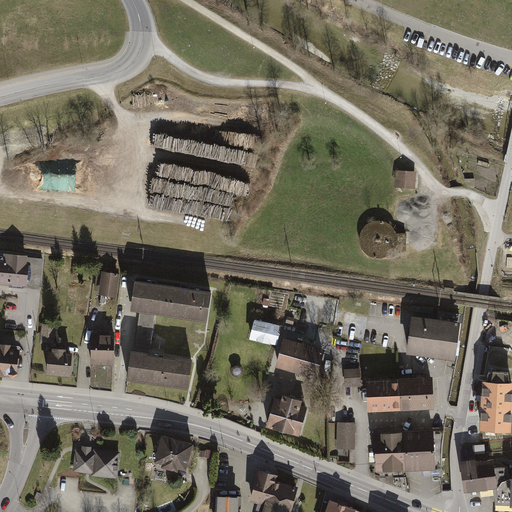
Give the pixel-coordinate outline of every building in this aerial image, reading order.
[(246,117),(257,117),(258,105),(247,105),(246,117)] [(21,161),(24,189),(127,177),(124,149),(21,161)] [(395,169),(394,187),(415,188),(416,170),(395,169)] [(390,249),(406,249),(406,232),(395,232),(393,226),(386,220),(377,218),(366,223),(360,231),(360,241),(365,250),(373,256),(383,255),(390,249)] [(41,256),(0,251),(0,281),(37,286),(41,256)] [(82,266),(73,265),(73,274),(81,275),(82,266)] [(118,271),(101,269),(101,271),(96,271),(93,289),(98,290),(97,292),(115,295),(118,271)] [(157,313),(168,314),(173,286),(135,279),(130,308),(140,310),(157,313)] [(168,314),(206,321),(211,292),(173,286),(168,314)] [(151,347),(157,313),(140,310),(135,345),(151,347)] [(411,311),(405,348),(453,356),(459,318),(411,311)] [(42,322),(39,340),(54,342),(57,319),(44,317),(43,322),(42,322)] [(280,323),(253,317),(249,337),(275,344),(280,323)] [(91,329),(90,363),(112,363),(113,330),(91,329)] [(282,335),(274,363),(315,376),(323,347),(282,335)] [(0,372),(10,374),(15,369),(17,346),(9,345),(9,340),(0,338),(0,372)] [(51,349),(47,348),(45,372),(68,374),(70,350),(65,350),(65,347),(51,346),(51,349)] [(191,357),(129,348),(125,376),(187,385),(191,357)] [(230,370),(233,374),(237,376),(241,373),(242,369),(240,365),(235,363),(231,366),(230,370)] [(360,367),(343,367),(344,384),(360,383),(360,367)] [(432,374),(398,375),(400,406),(433,405),(432,374)] [(398,375),(365,377),(366,408),(400,406),(398,375)] [(511,402),(511,392),(511,379),(481,378),(480,400),(511,402)] [(274,390),(265,424),(300,433),(309,399),(274,390)] [(511,402),(480,400),(478,424),(510,426),(511,402)] [(354,421),(337,421),(337,448),(354,448),(354,421)] [(405,469),(435,468),(433,427),(403,428),(405,469)] [(375,471),(405,469),(403,428),(373,430),(375,471)] [(185,467),(193,441),(161,432),(153,460),(161,462),(160,465),(177,469),(178,465),(185,467)] [(463,446),(464,456),(477,455),(486,454),(485,444),(463,446)] [(82,450),(76,449),(74,470),(88,472),(93,472),(92,476),(118,478),(120,450),(95,448),(95,450),(91,450),(91,447),(83,446),(82,450)] [(478,460),(477,455),(464,456),(461,457),(465,491),(481,489),(478,460)] [(481,489),(497,487),(495,466),(494,458),(478,460),(481,489)] [(508,463),(495,466),(497,487),(495,500),(511,501),(511,472),(509,472),(508,463)] [(290,511),(298,486),(278,481),(280,474),(259,469),(250,501),(265,505),(263,511),(290,511)] [(216,492),(215,511),(236,511),(238,493),(216,492)] [(363,511),(331,500),(326,511),(363,511)]
